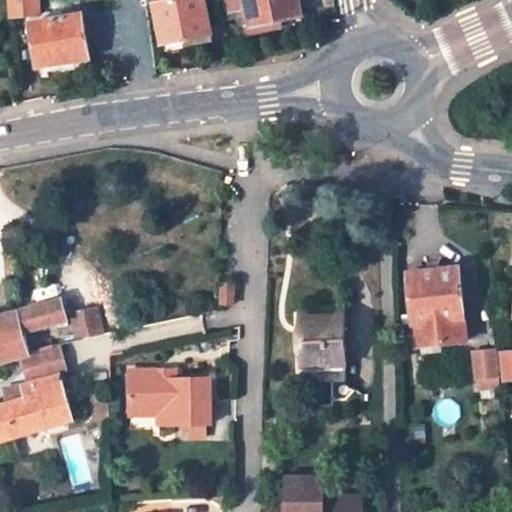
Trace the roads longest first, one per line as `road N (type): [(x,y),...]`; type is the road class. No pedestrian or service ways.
road 1 (tertiary): [(325,93),(240,97),(0,133)]
road 2 (residential): [(511,171),(454,166),(386,126)]
